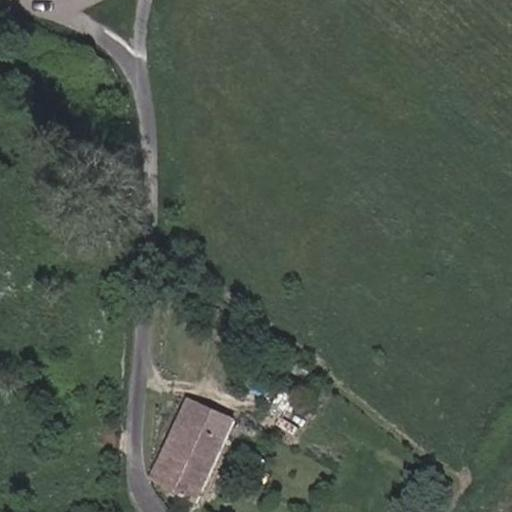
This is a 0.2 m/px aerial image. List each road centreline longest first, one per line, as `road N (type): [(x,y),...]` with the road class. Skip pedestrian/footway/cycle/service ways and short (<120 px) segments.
road 1 (unclassified): [(149,65),(155,112),(139,451),(143,484),(161,511)]
road 2 (unclassified): [(149,65),(34,0)]
